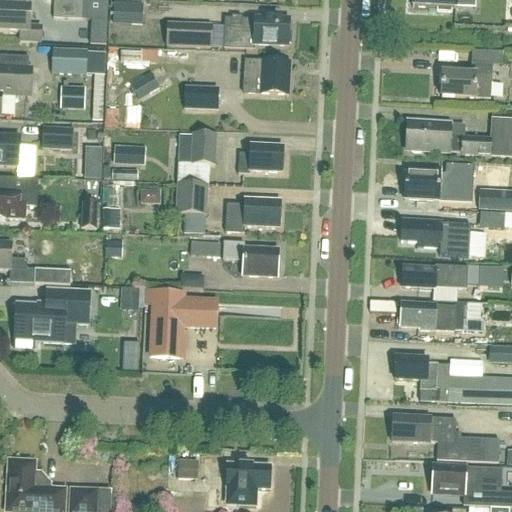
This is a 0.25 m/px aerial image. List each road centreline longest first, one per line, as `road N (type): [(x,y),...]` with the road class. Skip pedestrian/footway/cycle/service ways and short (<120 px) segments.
road 1 (unclassified): [(330,425),(351,0)]
road 2 (residential): [(330,425),(18,411),(0,390)]
